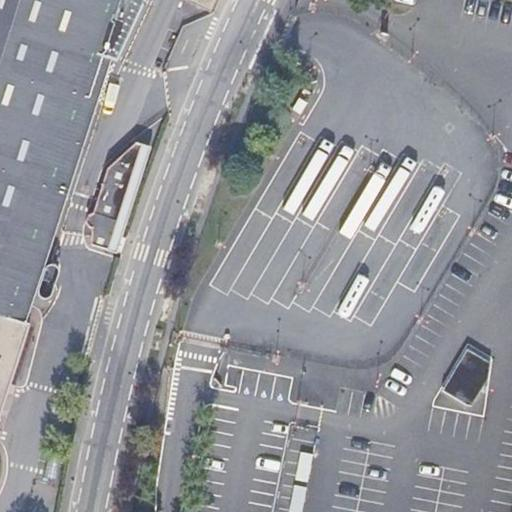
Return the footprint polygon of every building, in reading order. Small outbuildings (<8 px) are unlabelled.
[(0,0),(0,404),(27,320),(19,318),(128,0),(0,0)] [(193,0),(211,10),(216,0),(193,0)] [(124,235),(152,150),(135,144),(106,173),(92,217),(86,223),(89,231),(92,234),(91,249),(117,257),(124,235)] [(460,358),(487,374),(488,366),(464,352),(460,358)] [(486,382),(487,374),(460,358),(439,393),(464,408),(469,409),(486,382)]
